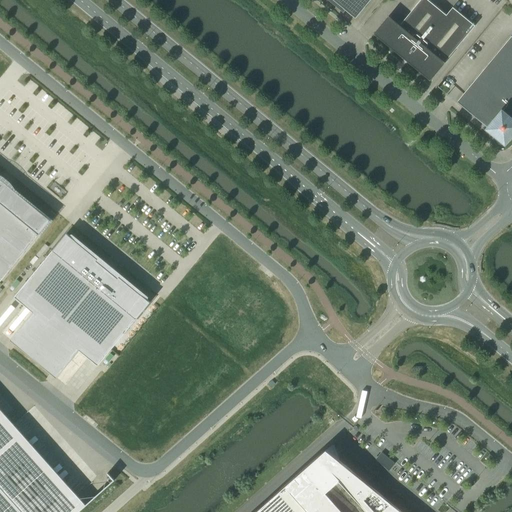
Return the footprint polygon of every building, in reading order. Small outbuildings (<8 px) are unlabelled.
[(335,1),(344,8),(356,18),(370,0),(329,0),(333,3),(335,1)] [(428,0),(420,0),(400,25),(389,16),(375,31),(405,56),(404,58),(406,59),(408,58),(409,59),(408,61),(430,80),(444,62),(446,61),(475,25),(453,7),(446,15),(428,0)] [(511,36),(510,35),(455,101),(484,125),(482,128),(503,145),(511,134),(511,36)] [(0,281),(51,220),(14,190),(13,191),(0,179),(0,281)] [(33,312),(10,340),(57,378),(79,350),(98,365),(150,302),(119,276),(118,278),(96,260),(98,259),(67,233),(14,296),(33,312)] [(0,511),(66,511),(9,448),(5,444),(0,437),(0,511)] [(257,511),(401,511),(342,463),(320,457),(257,511)]
